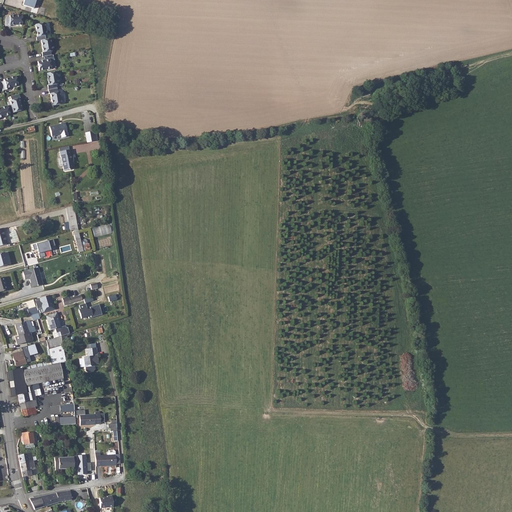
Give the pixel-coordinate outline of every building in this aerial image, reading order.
[(23,0),(22,6),(32,9),(34,0),(23,0)] [(4,18),(4,27),(9,27),(9,25),(21,26),(21,16),(8,16),(8,18),(4,18)] [(35,37),(36,41),(40,41),(45,40),(44,36),(45,36),(43,23),(34,25),(36,37),(35,37)] [(45,40),(40,41),(42,53),(41,53),(41,57),(43,57),(50,56),(50,52),(51,51),(49,39),(45,40)] [(50,56),(43,57),(44,61),(36,62),(38,71),(50,69),(49,60),(53,60),(52,55),(50,56)] [(57,84),(55,72),(45,74),(48,86),(46,86),(47,90),(56,89),(55,85),(57,84)] [(5,89),(17,85),(14,76),(2,80),(3,81),(0,82),(0,86),(1,88),(1,91),(6,90),(5,89)] [(56,89),(47,90),(48,94),(49,94),(51,106),(60,105),(58,92),(57,93),(56,89)] [(19,98),(18,94),(9,97),(10,101),(9,101),(12,113),(21,111),(18,99),(19,98)] [(6,106),(0,107),(0,117),(9,115),(6,106)] [(63,123),(48,126),(50,136),(59,134),(60,138),(66,136),(63,123)] [(93,132),(85,133),(87,143),(95,142),(93,132)] [(70,150),(59,152),(60,157),(63,171),(72,169),(73,168),(72,165),(71,164),(70,156),(71,155),(70,150)] [(73,206),(66,207),(70,230),(73,229),(77,228),(73,206)] [(92,228),(95,237),(112,233),(110,224),(92,228)] [(77,228),(73,229),(74,234),(79,252),(83,251),(83,250),(77,228)] [(55,239),(33,244),(34,251),(38,251),(40,258),(58,254),(55,239)] [(22,271),(24,277),(26,276),(27,278),(29,278),(31,283),(30,283),(31,287),(42,284),(38,267),(22,271)] [(68,297),(62,299),(64,305),(82,299),(81,295),(68,298),(68,297)] [(51,300),(41,303),(43,312),(55,309),(52,301),(51,301),(51,300)] [(82,319),(102,314),(100,304),(87,307),(86,303),(78,305),(82,319)] [(28,309),(27,309),(29,315),(38,313),(36,307),(28,309)] [(57,313),(46,316),(50,330),(60,327),(58,321),(59,321),(57,313)] [(18,336),(15,337),(17,344),(32,340),(30,332),(35,331),(33,327),(31,327),(29,320),(15,324),(18,336)] [(89,353),(87,353),(88,357),(83,357),(85,371),(88,373),(92,372),(94,368),(94,366),(94,363),(98,363),(96,348),(88,349),(89,353)] [(22,351),(12,354),(16,366),(26,363),(22,351)] [(46,361),(32,365),(33,372),(36,383),(37,383),(46,381),(54,380),(51,365),(47,366),(46,361)] [(59,363),(51,365),(54,380),(62,378),(61,373),(59,363)] [(32,365),(12,370),(13,377),(33,372),(32,365)] [(15,388),(9,389),(10,397),(18,395),(19,403),(35,399),(34,396),(38,395),(36,389),(39,389),(37,383),(36,383),(33,372),(13,377),(15,388)] [(35,399),(19,403),(21,409),(30,407),(34,406),(36,406),(35,399)] [(30,407),(21,409),(23,416),(31,414),(30,407)] [(85,415),(79,415),(80,425),(95,424),(95,423),(100,423),(99,411),(95,412),(95,414),(85,415)] [(20,433),(21,438),(22,438),(22,441),(23,444),(24,444),(25,448),(34,447),(33,442),(38,442),(36,431),(20,433)] [(18,455),(19,462),(33,460),(35,460),(36,459),(35,456),(34,456),(33,451),(18,455)] [(100,452),(95,453),(96,466),(116,465),(115,454),(100,455),(100,452)] [(59,454),(54,454),(55,470),(59,470),(59,469),(73,468),(73,469),(77,469),(76,453),(71,453),(72,457),(59,458),(59,454)] [(33,460),(19,462),(21,471),(36,469),(36,467),(35,467),(33,460)] [(52,493),(40,496),(43,506),(59,501),(71,500),(70,490),(58,492),(52,493)] [(34,509),(35,509),(43,506),(40,496),(35,498),(29,498),(34,509)] [(107,497),(99,498),(100,508),(113,507),(111,496),(107,496),(107,497)]
